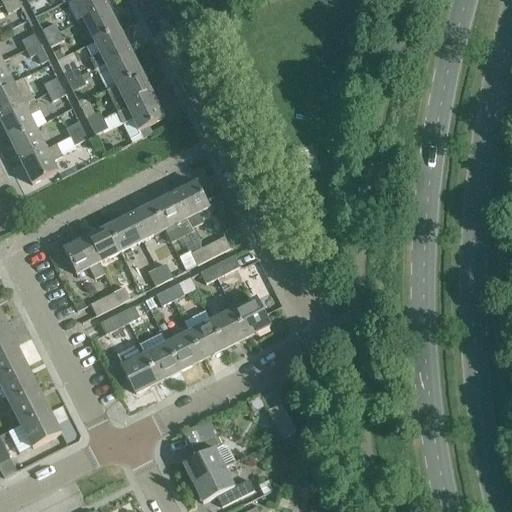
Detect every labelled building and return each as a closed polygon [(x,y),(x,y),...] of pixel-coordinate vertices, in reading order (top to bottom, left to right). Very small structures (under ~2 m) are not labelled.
[(16,0),(4,7),(8,16),(21,10),(16,0)] [(73,0),(72,1),(83,22),(110,9),(105,0),(73,0)] [(83,22),(95,45),(121,31),(110,9),(83,22)] [(42,33),(46,41),(59,35),(55,27),(42,33)] [(96,72),(106,67),(132,53),(121,31),(95,45),(101,56),(90,62),(96,72)] [(59,35),(46,41),(50,50),(63,43),(59,35)] [(22,43),(26,51),(38,45),(34,37),(22,43)] [(38,45),(26,51),(30,59),(36,56),(42,66),(48,63),(38,45)] [(67,45),(59,54),(69,64),(78,56),(67,45)] [(106,67),(117,88),(144,75),(132,53),(106,67)] [(0,64),(0,92),(14,85),(3,63),(0,64)] [(64,77),(68,85),(81,79),(77,71),(64,77)] [(107,94),(118,115),(155,96),(144,75),(117,88),(107,94)] [(81,79),(68,85),(73,94),(86,87),(81,79)] [(0,92),(0,119),(34,102),(23,80),(14,85),(0,92)] [(44,88),(48,95),(61,89),(57,81),(44,88)] [(61,89),(48,95),(52,104),(65,97),(61,89)] [(104,122),(90,129),(94,138),(103,134),(104,136),(123,126),(134,121),(143,140),(154,134),(150,126),(166,118),(155,96),(118,115),(104,122)] [(0,119),(0,121),(10,142),(36,129),(30,118),(40,113),(34,102),(0,119)] [(80,108),(90,129),(104,122),(100,115),(95,117),(88,103),(80,108)] [(66,131),(70,139),(83,133),(79,125),(66,131)] [(10,142),(21,164),(47,151),(36,129),(10,142)] [(47,151),(21,164),(32,186),(58,173),(53,164),(62,159),(61,157),(75,150),(75,148),(87,142),(83,133),(70,139),(47,151)] [(196,183),(174,195),(193,230),(203,225),(198,215),(210,209),(196,183)] [(4,195),(0,196),(0,233),(16,228),(4,195)] [(174,195),(152,206),(165,232),(171,243),(193,232),(193,230),(174,195)] [(152,206),(130,217),(143,243),(165,232),(152,206)] [(130,217),(108,228),(121,254),(143,243),(130,217)] [(108,228),(86,240),(99,265),(100,265),(121,254),(108,228)] [(99,265),(86,240),(64,251),(77,277),(90,270),(95,282),(105,277),(100,265),(99,265)] [(225,240),(203,251),(209,262),(231,251),(225,240)] [(209,262),(203,251),(192,256),(190,253),(179,259),(186,274),(209,262)] [(235,259),(212,270),(218,281),(240,270),(235,259)] [(166,267),(158,271),(165,284),(173,280),(166,267)] [(218,281),(212,270),(200,275),(206,287),(218,281)] [(165,284),(158,271),(148,276),(156,289),(165,284)] [(190,281),(169,292),(174,303),(196,291),(190,281)] [(124,290),(114,295),(120,307),(130,302),(124,290)] [(174,303),(169,292),(156,298),(162,309),(174,303)] [(120,307),(114,295),(91,306),(97,318),(120,307)] [(257,301),(234,312),(248,339),(270,328),(257,301)] [(134,309),(124,314),(129,325),(140,319),(134,309)] [(234,312),(212,323),(225,350),(248,339),(234,312)] [(129,325),(124,314),(101,325),(106,336),(129,325)] [(212,323),(190,334),(204,361),(225,350),(212,323)] [(0,327),(0,354),(15,347),(4,325),(0,327)] [(190,334),(168,345),(181,372),(204,361),(190,334)] [(168,345),(145,356),(159,383),(181,372),(168,345)] [(159,383),(145,356),(140,346),(118,357),(137,394),(159,383)] [(0,354),(0,382),(27,369),(15,347),(0,354)] [(0,382),(0,388),(9,406),(38,391),(27,369),(0,382)] [(9,406),(20,428),(49,413),(38,391),(9,406)] [(296,435),(282,406),(268,413),(282,442),(296,435)] [(49,413),(20,428),(32,451),(61,436),(49,413)] [(227,451),(222,449),(216,437),(191,450),(197,460),(183,467),(193,487),(224,471),(235,466),(227,451)] [(0,465),(10,461),(0,442),(0,465)] [(224,471),(193,487),(203,506),(216,500),(222,510),(254,494),(248,483),(234,490),(224,471)]
